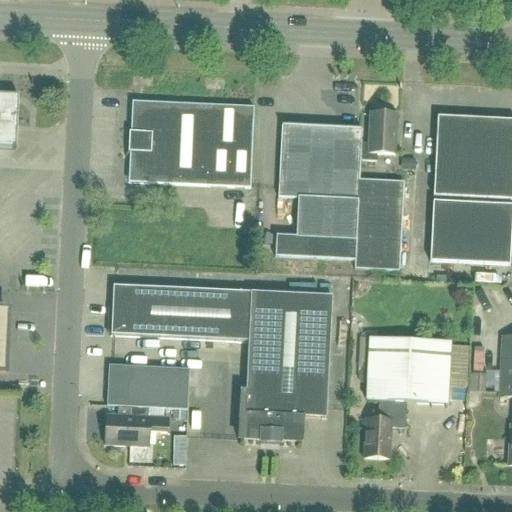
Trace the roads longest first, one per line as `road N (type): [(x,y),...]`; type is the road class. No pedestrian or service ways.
road 1 (unclassified): [(506,511),(169,495),(89,487),(68,471),(82,24)]
road 2 (tertiary): [(359,38),(82,24)]
road 3 (tertiary): [(511,45),(359,38)]
